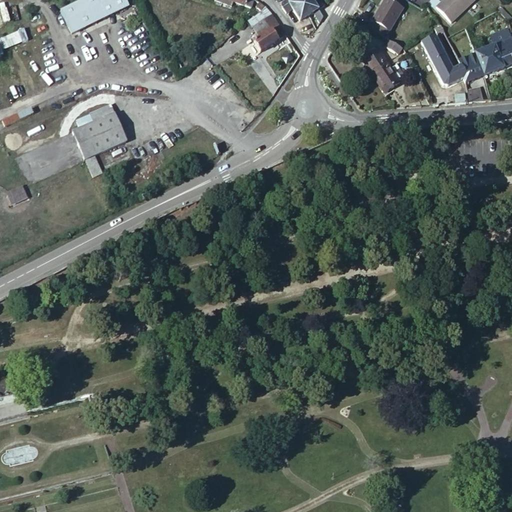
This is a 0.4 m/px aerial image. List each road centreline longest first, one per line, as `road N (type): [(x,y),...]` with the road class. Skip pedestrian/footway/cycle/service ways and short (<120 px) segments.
road 1 (secondary): [(301,124),(244,164),(0,286)]
road 2 (residential): [(322,114),(343,124),(511,109)]
